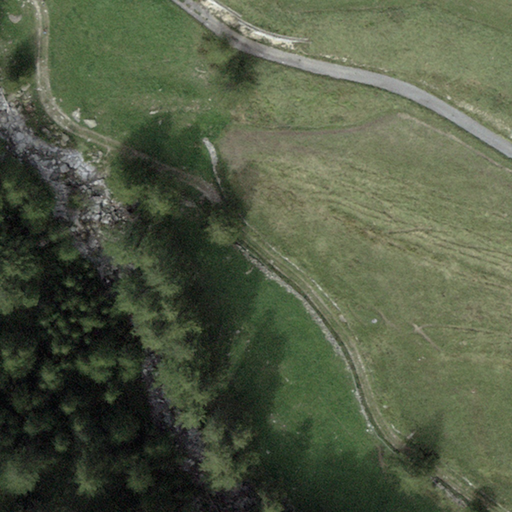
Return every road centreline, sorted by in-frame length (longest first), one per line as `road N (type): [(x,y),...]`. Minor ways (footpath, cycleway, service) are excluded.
road 1 (track): [(511,149),(401,87),(261,51),(180,0)]
road 2 (track): [(495,511),(389,436),(347,338),(274,262)]
